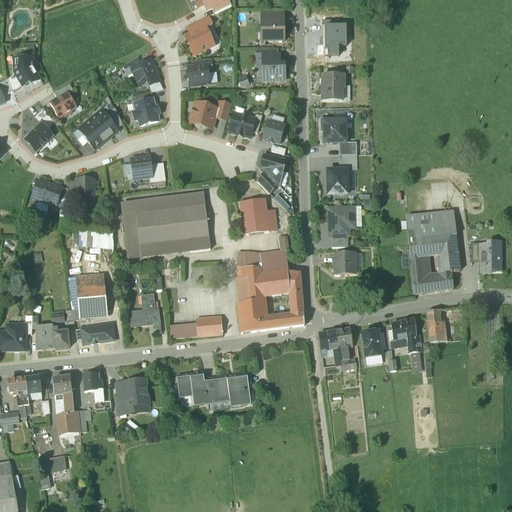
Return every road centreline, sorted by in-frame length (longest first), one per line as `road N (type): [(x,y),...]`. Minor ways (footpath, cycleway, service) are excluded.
road 1 (residential): [(312,328),(298,0)]
road 2 (residential): [(0,369),(312,328)]
road 3 (residential): [(312,328),(405,306),(511,299)]
road 4 (residential): [(0,130),(23,160),(58,173),(171,134)]
road 5 (track): [(335,511),(312,328)]
